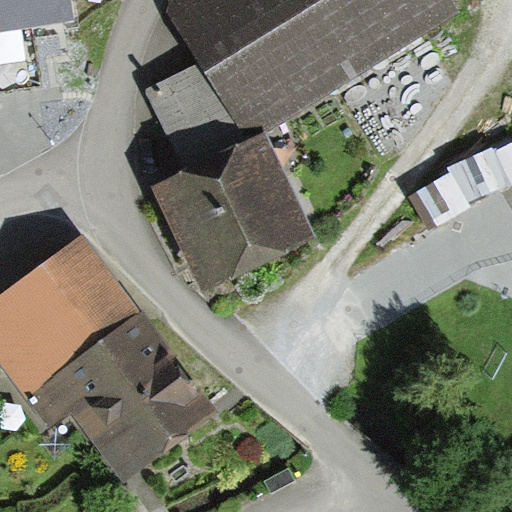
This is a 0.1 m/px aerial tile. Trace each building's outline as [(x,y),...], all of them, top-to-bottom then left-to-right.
[(0,0),(0,33),(71,23),(67,0),(0,0)] [(250,140),(453,18),(442,0),(177,0),(169,5),(250,140)] [(511,134),(428,179),(446,213),(511,177),(511,134)] [(157,191),(205,298),(314,249),(266,143),(157,191)] [(125,487),(216,422),(88,245),(0,308),(0,366),(46,431),(71,413),(125,487)]
